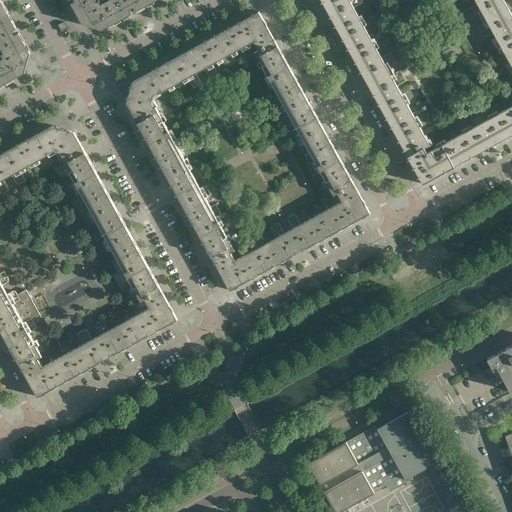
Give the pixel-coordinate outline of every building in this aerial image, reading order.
[(0,0),(0,19),(9,14),(0,0)] [(100,1),(99,0),(69,0),(77,14),(100,1)] [(111,0),(101,0),(100,1),(77,14),(83,25),(83,24),(102,30),(122,19),(111,0)] [(145,6),(142,0),(111,0),(122,19),(145,6)] [(341,0),(320,0),(325,9),(341,0)] [(361,20),(356,12),(354,8),(363,3),(361,0),(341,0),(325,9),(339,33),(361,20)] [(511,38),(511,15),(507,7),(503,0),(474,0),(477,4),(467,9),(474,21),(483,15),(485,19),(486,22),(477,27),(483,38),(493,33),(499,45),(511,38)] [(270,33),(259,12),(235,25),(247,46),(254,42),(270,33)] [(24,43),(9,14),(0,19),(0,53),(1,56),(24,43)] [(374,44),(368,35),(361,20),(339,33),(352,57),(374,44)] [(58,25),(62,32),(68,29),(64,22),(58,25)] [(247,46),(235,25),(212,38),(223,59),(247,46)] [(283,56),(275,41),(273,42),(271,39),(273,38),(270,33),(254,42),(258,50),(254,52),(263,68),(283,56)] [(213,64),(222,59),(223,59),(212,38),(188,51),(162,65),(173,86),(188,78),(193,89),(200,85),(201,82),(196,73),(199,72),(204,69),(209,78),(212,79),(218,75),(213,64)] [(511,38),(499,45),(511,68),(511,38)] [(25,72),(30,54),(24,43),(1,56),(0,56),(0,74),(5,84),(25,73),(25,72)] [(406,81),(400,70),(391,75),(389,72),(387,69),(397,63),(390,52),(381,57),(374,44),(352,57),(367,84),(382,111),(404,98),(397,86),(406,81)] [(299,84),(283,56),(263,68),(273,86),(267,88),(273,99),(278,96),(299,84)] [(173,86),(162,65),(133,82),(130,92),(152,99),(153,95),(158,93),(159,94),(173,86)] [(330,141),(317,118),(299,84),(278,96),(288,114),(283,117),(288,126),(291,126),(294,124),(296,129),(299,133),(295,135),(294,138),(299,146),(304,143),(309,152),(330,141)] [(164,122),(155,107),(154,107),(151,103),(152,99),(130,92),(126,103),(143,134),(164,122)] [(417,122),(412,113),(404,98),(382,111),(395,134),(417,122)] [(511,134),(511,105),(495,115),(507,137),(511,134)] [(492,146),(507,137),(495,115),(480,124),(440,146),(452,168),(492,146)] [(185,148),(179,137),(174,140),(164,122),(143,134),(159,162),(179,150),(185,148)] [(430,145),(424,135),(417,122),(395,134),(408,157),(424,148),(430,145)] [(57,152),(63,129),(52,126),(23,142),(34,163),(49,155),(48,153),(53,150),(57,152)] [(91,163),(74,132),(63,129),(57,152),(60,153),(63,158),(62,158),(70,174),(91,163)] [(345,169),(330,141),(309,152),(304,155),(310,165),(315,162),(325,180),(345,169)] [(20,170),(34,163),(23,142),(0,154),(0,193),(1,195),(8,191),(8,188),(4,180),(8,177),(11,175),(16,184),(19,185),(26,181),(20,170)] [(452,168),(440,146),(427,153),(424,148),(408,157),(422,184),(452,168)] [(198,185),(195,179),(199,177),(199,174),(195,166),(189,169),(179,150),(159,162),(178,196),(190,218),(211,207),(206,198),(211,195),(206,186),(203,186),(200,188),(198,185)] [(106,191),(91,163),(70,174),(80,192),(75,195),(80,205),(86,202),(106,191)] [(352,185),(354,184),(345,169),(325,180),(333,196),(337,193),(342,201),(358,192),(356,187),(353,189),(352,185)] [(125,225),(122,220),(106,191),(86,202),(96,220),(90,223),(95,232),(98,233),(101,231),(105,236),(106,239),(103,241),(102,244),(107,252),(112,250),(117,258),(137,247),(125,225)] [(358,192),(342,201),(335,205),(346,226),(370,213),(358,192)] [(226,235),(216,217),(221,214),(216,204),(211,207),(190,218),(205,246),(226,235)] [(346,226),(335,205),(311,218),(323,239),(346,226)] [(323,239),(311,218),(301,224),(295,213),(294,213),(288,217),(287,219),(292,229),(288,231),(285,233),(279,224),(277,223),(270,227),(276,238),(266,244),(277,265),(293,256),(299,252),(307,248),(323,239)] [(230,252),(234,250),(226,235),(205,246),(214,262),(216,260),(218,264),(216,265),(218,270),(235,261),(230,252)] [(277,265),(266,244),(242,257),(253,278),(277,265)] [(153,276),(137,247),(117,258),(111,261),(117,272),(122,269),(133,287),(153,276)] [(242,257),(235,261),(218,270),(230,291),(253,278),(242,257)] [(43,318),(27,289),(18,294),(17,291),(14,290),(7,294),(5,289),(3,285),(8,282),(9,279),(4,271),(0,273),(0,329),(13,353),(34,342),(29,333),(36,329),(36,326),(35,323),(43,318)] [(161,295),(159,292),(161,290),(153,276),(133,287),(141,302),(145,300),(149,308),(166,299),(163,294),(161,295)] [(177,320),(166,299),(149,308),(141,312),(152,333),(177,320)] [(152,333),(141,312),(117,325),(129,346),(152,333)] [(129,346),(117,325),(108,330),(102,319),(95,323),(95,326),(100,335),(94,338),(92,339),(87,331),(84,330),(77,334),(83,344),(74,349),(86,370),(100,362),(106,358),(114,354),(129,346)] [(42,367),(38,359),(40,357),(42,356),(34,342),(13,353),(21,368),(23,367),(25,370),(23,371),(26,376),(42,367)] [(511,344),(487,359),(492,368),(491,369),(499,376),(501,375),(510,391),(511,391),(511,344)] [(86,370),(74,349),(51,362),(62,383),(86,370)] [(51,362),(42,367),(26,376),(37,397),(62,383),(51,362)] [(411,476),(444,459),(415,407),(377,428),(376,425),(308,463),(320,485),(321,485),(324,491),(324,492),(335,511),(339,511),(374,493),(378,498),(412,479),(411,476)]
